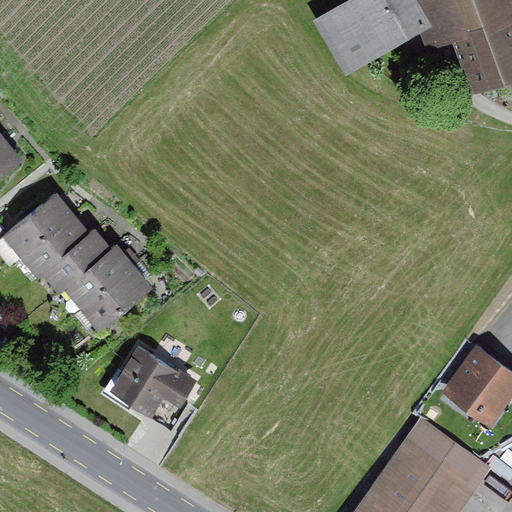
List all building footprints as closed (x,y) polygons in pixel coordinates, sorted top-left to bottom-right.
[(355,0),(377,36),(402,21),(389,0),(355,0)] [(421,20),(413,0),(389,0),(402,21),(407,29),(421,20)] [(422,25),(433,21),(440,38),(453,33),(455,38),(460,36),(478,84),(511,71),(511,16),(506,0),(413,0),(421,20),(422,25)] [(355,58),(365,66),(370,60),(360,52),(355,58)] [(0,173),(19,158),(2,138),(0,138),(0,173)] [(55,193),(10,229),(27,250),(72,214),(55,193)] [(72,214),(27,250),(43,270),(49,266),(88,234),(72,214)] [(93,229),(88,234),(49,266),(65,286),(70,282),(110,249),(93,229)] [(115,245),(110,249),(70,282),(87,302),(131,265),(137,261),(127,249),(122,253),(115,245)] [(149,286),(131,265),(87,302),(104,322),(149,286)] [(140,346),(115,385),(151,409),(168,384),(182,393),(191,379),(140,346)] [(511,369),(479,346),(450,387),(491,416),(511,386),(511,369)] [(364,511),(412,446),(465,484),(444,511),(456,511),(491,465),(422,416),(352,511),(364,511)] [(412,446),(364,511),(444,511),(465,484),(412,446)]
